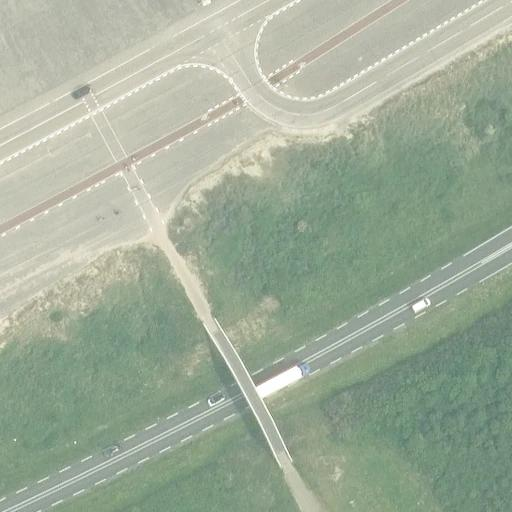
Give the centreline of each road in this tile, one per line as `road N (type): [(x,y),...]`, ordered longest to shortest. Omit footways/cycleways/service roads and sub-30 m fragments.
road 1 (primary): [(6,511),(336,344),(511,243)]
road 2 (unclassified): [(254,92),(286,112),(313,114),(509,0)]
road 3 (unclassified): [(0,143),(215,30)]
